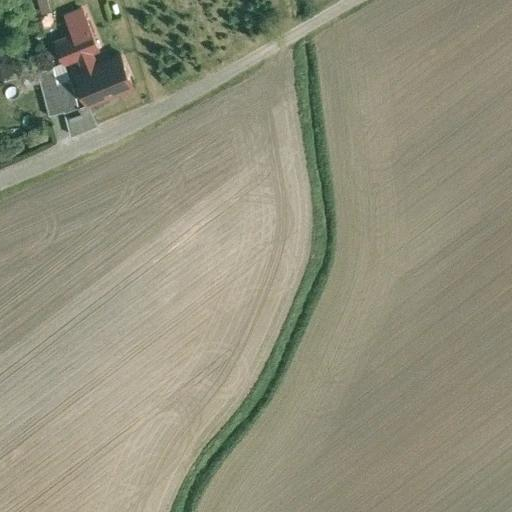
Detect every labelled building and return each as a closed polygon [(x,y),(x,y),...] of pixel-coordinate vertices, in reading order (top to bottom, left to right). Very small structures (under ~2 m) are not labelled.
[(39,0),(41,12),(50,11),(47,0),(39,0)] [(57,41),(66,64),(80,59),(93,53),(101,50),(84,8),(67,15),(75,34),(57,41)] [(85,70),(77,74),(90,105),(136,85),(123,55),(99,65),(93,53),(80,59),(85,70)] [(51,115),(66,111),(58,83),(54,66),(39,70),(51,115)] [(74,83),(69,80),(58,83),(66,111),(81,107),(74,83)]
